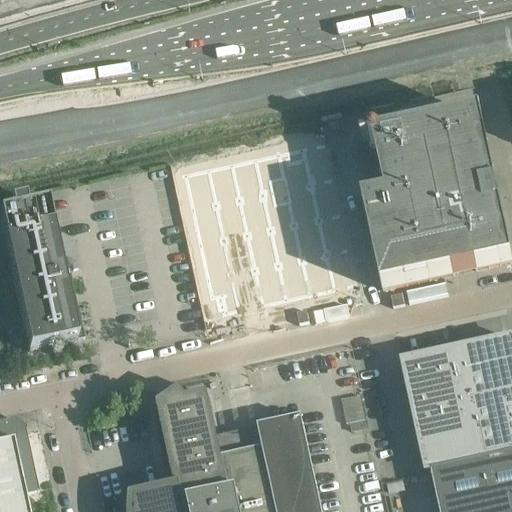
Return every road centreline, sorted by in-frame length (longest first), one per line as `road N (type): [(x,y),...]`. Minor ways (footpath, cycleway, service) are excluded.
road 1 (primary): [(511,35),(289,91),(0,138)]
road 2 (unclassified): [(63,393),(511,298)]
road 3 (primary): [(121,65),(303,56),(511,7)]
road 4 (primary): [(121,65),(405,0)]
road 5 (primary): [(256,0),(111,31)]
road 6 (primary): [(0,91),(121,65)]
road 7 (unclassified): [(86,511),(63,393)]
